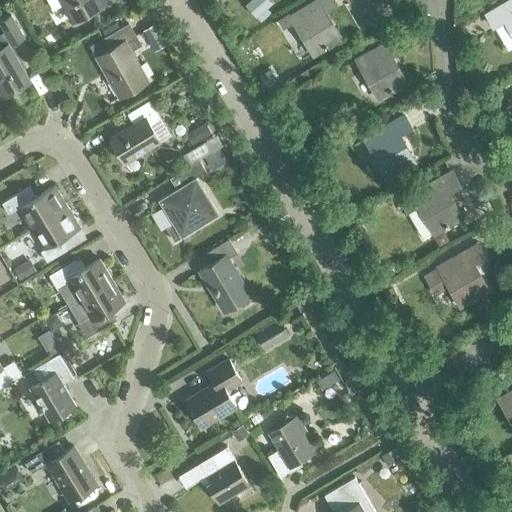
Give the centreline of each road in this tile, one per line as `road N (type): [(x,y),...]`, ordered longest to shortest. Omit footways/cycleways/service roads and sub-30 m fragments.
road 1 (residential): [(469,511),(180,0)]
road 2 (residential): [(157,511),(121,444),(158,327),(157,287),(67,152),(42,151),(0,176)]
